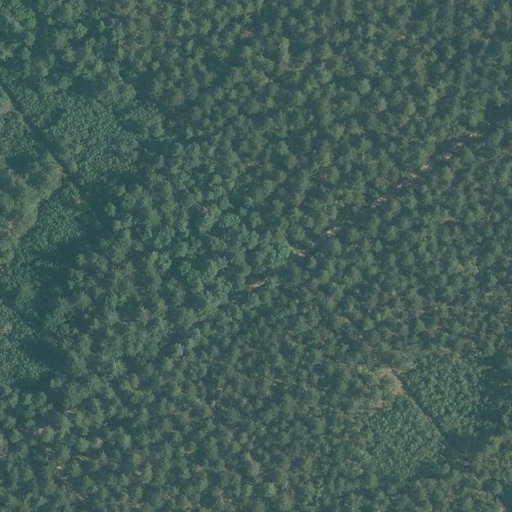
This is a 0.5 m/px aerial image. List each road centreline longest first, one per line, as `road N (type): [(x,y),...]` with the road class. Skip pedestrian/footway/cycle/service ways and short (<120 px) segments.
road 1 (track): [(31,439),(511,111)]
road 2 (track): [(297,257),(86,0)]
